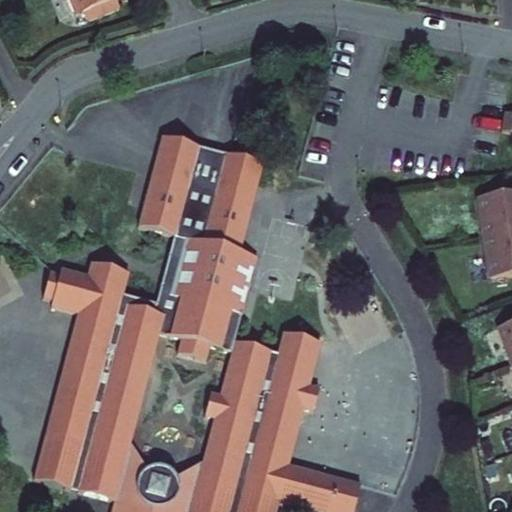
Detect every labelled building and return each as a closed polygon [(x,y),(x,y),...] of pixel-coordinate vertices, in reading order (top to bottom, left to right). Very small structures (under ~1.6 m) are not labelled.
[(119,4),(125,2),(123,0),(70,0),(78,19),(89,15),(93,24),(122,13),(119,4)] [(266,498),(269,497),(272,497),(275,495),(278,493),(281,491),(282,488),(284,485),(285,482),(289,465),(304,409),(314,411),(320,388),(310,386),(322,342),(284,332),(279,353),(247,344),(235,341),(258,256),(240,251),(258,186),(264,162),(242,157),(163,136),(153,174),(139,225),(174,235),(166,268),(157,302),(123,293),(129,272),(92,262),(88,275),(61,268),(59,274),(50,272),(43,297),(53,299),(51,306),(79,313),(46,437),(65,441),(73,437),(77,443),(93,434),(114,471),(78,492),(115,502),(128,505),(125,511),(184,511),(231,485),(237,495),(249,488),(251,491),(254,493),(256,495),(259,496),(262,497),(266,498)] [(511,196),(484,202),(499,283),(511,280),(511,196)] [(511,323),(497,329),(511,365),(511,323)] [(71,490),(78,492),(114,471),(93,434),(77,443),(73,437),(65,441),(46,437),(35,480),(71,490)] [(281,491),(278,493),(275,495),(272,497),(269,497),(266,498),(262,497),(259,496),(256,495),(254,493),(251,491),(249,488),(237,495),(231,485),(184,511),(125,511),(128,505),(115,502),(112,511),(276,511),(279,503),(313,511),(327,511),(337,478),(289,465),(285,482),(284,485),(282,488),(281,491)] [(327,511),(354,511),(362,485),(337,478),(327,511)]
